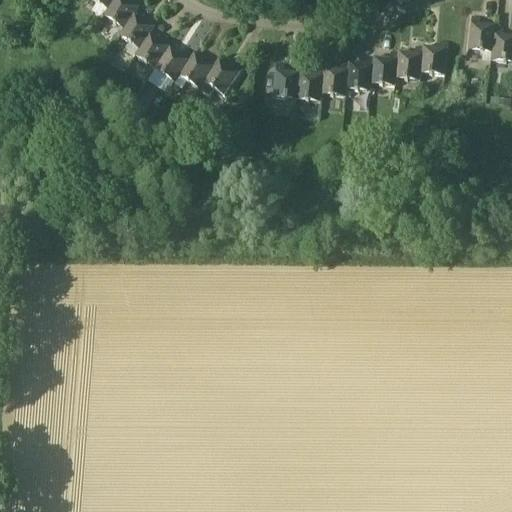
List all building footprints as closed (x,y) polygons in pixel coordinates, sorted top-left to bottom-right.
[(115,0),(87,0),(107,13),(115,0)] [(124,1),(125,0),(115,0),(107,13),(103,19),(123,33),(138,10),(124,1)] [(138,53),(154,30),(140,21),(145,14),(138,10),(123,33),(118,39),(138,53)] [(494,30),(479,28),(479,20),(471,19),(467,54),(492,56),(494,30)] [(169,50),(156,41),(160,34),(154,30),(138,53),(134,59),(154,73),(169,50)] [(511,39),(501,38),(502,30),(494,30),(492,56),(491,64),(511,66),(511,39)] [(423,50),(420,77),(445,79),(448,45),(439,44),(439,52),(423,50)] [(398,55),(395,82),(419,85),(420,77),(423,50),(415,49),(414,57),(398,55)] [(169,50),(154,73),(174,86),(179,79),(194,57),(187,52),(183,58),(169,50)] [(398,55),(390,54),(389,62),(373,60),(370,87),(394,90),(395,82),(398,55)] [(194,57),(179,79),(199,93),(203,86),(218,63),(211,59),(207,65),(194,57)] [(373,60),(365,60),(365,68),(349,66),(346,93),(370,95),(370,87),(373,60)] [(243,70),(236,65),(232,72),(218,63),(203,86),(224,100),(243,70)] [(341,65),(340,73),(324,71),(321,98),(345,101),(346,93),(349,66),(341,65)] [(296,104),(299,77),(283,75),(284,67),(275,66),(272,101),(296,104)] [(324,71),(316,70),(315,79),(299,77),(296,104),(320,106),(321,98),(324,71)] [(458,102),(466,102),(467,91),(458,91),(458,102)] [(510,103),(499,101),(498,109),(509,110),(510,103)] [(201,107),(193,102),(188,110),(196,115),(201,107)] [(158,113),(149,107),(144,115),(152,121),(158,113)]
